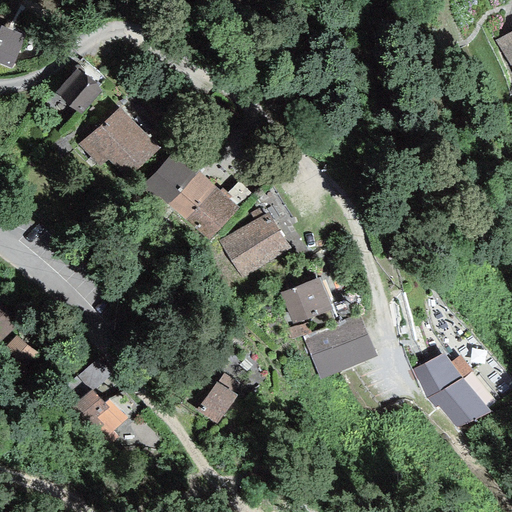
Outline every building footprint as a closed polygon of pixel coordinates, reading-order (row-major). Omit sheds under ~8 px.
[(25,36),(1,26),(0,28),(0,64),(11,69),(25,36)] [(511,31),(496,40),(511,66),(511,31)] [(102,91),(76,68),(54,93),(79,116),(102,91)] [(160,148),(119,107),(77,145),(99,168),(108,160),(127,179),(160,148)] [(192,177),(169,156),(143,185),(207,242),(239,207),(198,171),(192,177)] [(268,213),(217,240),(239,277),(290,249),(268,213)] [(319,278),(279,293),(292,325),(332,310),(319,278)] [(0,334),(14,321),(0,306),(0,334)] [(367,334),(359,315),(302,336),(310,357),(367,334)] [(376,356),(367,334),(310,357),(319,379),(376,356)] [(34,360),(16,341),(0,357),(0,365),(15,379),(34,360)] [(490,414),(443,353),(412,368),(426,400),(434,409),(438,406),(457,428),(490,414)] [(180,365),(167,354),(149,375),(162,386),(180,365)] [(102,356),(77,376),(91,390),(92,391),(116,372),(102,356)] [(236,396),(216,382),(196,410),(216,425),(236,396)] [(91,390),(73,405),(104,439),(126,420),(108,400),(103,404),(92,391),(91,390)]
